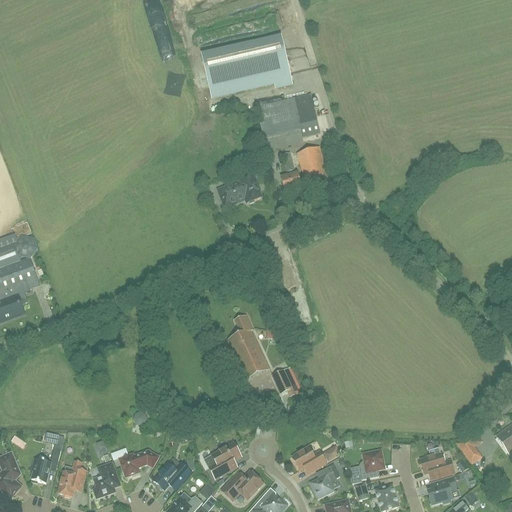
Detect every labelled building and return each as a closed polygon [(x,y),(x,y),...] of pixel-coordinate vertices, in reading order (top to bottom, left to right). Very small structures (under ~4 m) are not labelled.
[(291,85),(280,38),(202,56),(212,98),(275,84),(276,89),(291,85)] [(319,135),(310,95),(257,108),(266,147),(319,135)] [(307,188),(329,181),(318,145),(296,151),(305,181),(300,183),(297,175),(281,179),(285,194),(302,189),(307,188)] [(287,173),(295,171),(290,154),(281,156),(287,173)] [(238,183),(218,192),(225,209),(241,203),(241,199),(244,198),(247,204),(248,204),(249,205),(254,203),(254,201),(261,199),(256,186),(257,186),(253,176),(238,182),(238,183)] [(0,250),(0,325),(24,316),(24,315),(21,307),(17,298),(25,295),(29,294),(25,282),(35,278),(29,260),(28,260),(20,263),(13,245),(0,250)] [(244,381),(268,370),(251,332),(253,331),(246,317),(235,322),(241,335),(227,342),(244,381)] [(304,398),(302,393),(291,370),(287,372),(286,370),(271,377),(280,396),(287,393),(289,399),(295,396),(297,401),(304,398)] [(139,413),(136,424),(147,428),(150,417),(139,413)] [(509,456),(511,454),(511,425),(496,437),(509,456)] [(216,427),(204,428),(211,440),(220,435),(216,427)] [(479,444),(473,436),(458,446),(472,465),(481,459),(473,448),(479,444)] [(27,445),(25,444),(15,437),(11,443),(21,449),(23,450),(27,445)] [(58,450),(65,452),(67,442),(60,441),(58,450)] [(233,462),(241,458),(233,445),(226,449),(225,448),(219,451),(220,453),(212,457),(217,465),(209,469),(215,481),(237,468),(233,462)] [(339,448),(326,454),(330,463),(344,457),(339,448)] [(299,472),(304,470),(308,476),(326,465),(320,453),(313,457),(308,449),(297,455),(298,456),(292,460),(299,472)] [(431,459),(420,462),(424,476),(429,474),(431,482),(454,475),(451,462),(444,464),(442,455),(441,456),(439,450),(429,453),(431,459)] [(59,462),(61,453),(54,451),(52,460),(59,462)] [(140,474),(138,470),(147,466),(153,470),(159,458),(148,452),(134,458),(133,456),(119,461),(126,480),(132,477),(133,479),(138,477),(140,474)] [(379,479),(378,471),(384,470),(381,452),(363,456),(364,462),(363,463),(361,464),(360,465),(360,466),(359,468),(359,470),(362,482),(379,479)] [(0,459),(0,464),(3,473),(0,476),(0,495),(8,502),(17,493),(17,492),(17,491),(17,490),(15,489),(16,484),(14,482),(20,476),(11,455),(0,459)] [(46,485),(49,475),(51,464),(35,460),(33,466),(35,467),(31,484),(37,486),(38,483),(46,485)] [(72,499),(74,492),(80,494),(85,475),(85,473),(80,471),(81,465),(75,463),(72,476),(64,474),(58,495),(64,497),(64,499),(69,500),(71,498),(72,499)] [(97,500),(115,494),(114,490),(120,488),(112,465),(104,467),(98,470),(99,473),(101,478),(93,481),(96,488),(95,491),(94,491),(97,500)] [(168,466),(153,483),(157,486),(157,488),(160,491),(163,491),(164,492),(169,486),(175,492),(181,485),(191,474),(180,465),(180,466),(174,472),(168,466)] [(340,488),(336,480),(330,468),(319,473),(322,479),(310,485),(318,501),(334,493),(333,491),(340,488)] [(248,501),(263,485),(250,474),(244,480),(238,475),(222,492),(233,503),(240,495),(248,501)] [(430,486),(430,487),(432,493),(428,494),(432,507),(443,504),(443,505),(450,503),(450,502),(452,501),(450,494),(457,492),(453,479),(430,486)] [(355,488),(359,502),(369,499),(365,485),(355,488)] [(209,486),(202,494),(208,500),(215,492),(209,486)] [(386,511),(399,508),(393,487),(375,493),(381,511),(386,511)] [(172,507),(173,508),(168,511),(195,511),(203,505),(195,498),(191,500),(184,495),(178,502),(177,502),(176,501),(176,502),(175,502),(174,502),(173,503),(173,504),(172,504),(172,505),(172,506),(172,507)] [(264,498),(250,511),(281,511),(286,507),(275,497),(274,496),(269,502),(264,498)] [(349,511),(348,502),(326,507),(327,511),(349,511)] [(469,511),(462,503),(451,511),(469,511)]
